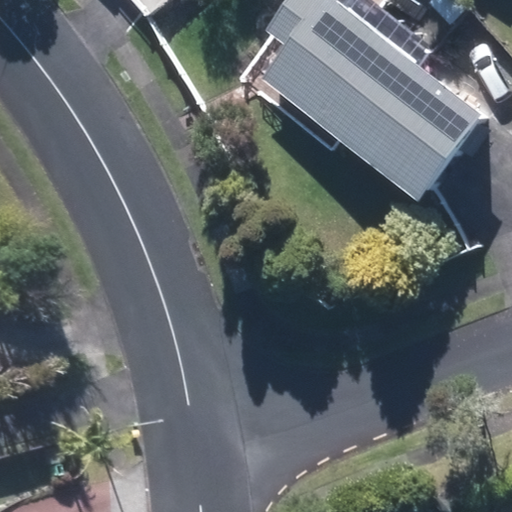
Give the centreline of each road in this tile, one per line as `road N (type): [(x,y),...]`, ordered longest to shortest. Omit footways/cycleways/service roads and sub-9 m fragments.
road 1 (residential): [(0,37),(119,169),(219,438)]
road 2 (residential): [(219,438),(416,383),(511,346)]
